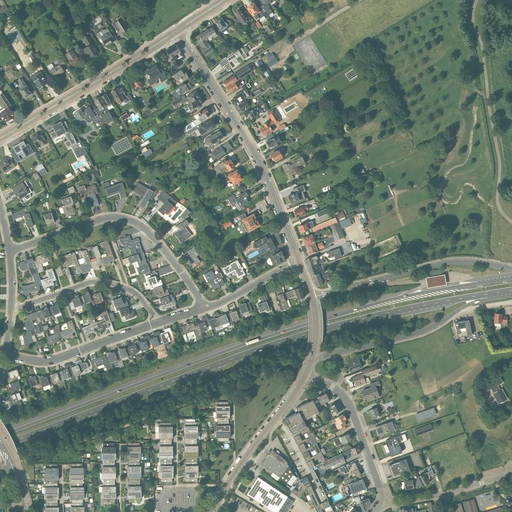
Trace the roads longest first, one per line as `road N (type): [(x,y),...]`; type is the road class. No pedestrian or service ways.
road 1 (primary): [(511,279),(420,293),(299,326),(0,435)]
road 2 (primary): [(0,447),(300,336),(487,294)]
road 3 (residential): [(297,260),(254,155),(176,32)]
road 4 (residential): [(205,308),(156,240),(128,219),(101,218),(9,250)]
road 5 (tertiary): [(0,138),(176,32)]
road 6 (primary): [(511,267),(446,262),(311,297)]
road 7 (residential): [(158,322),(137,295),(102,282),(10,310)]
road 8 (residential): [(4,347),(9,356),(49,360),(158,322)]
road 9 (residential): [(212,511),(305,375)]
road 10 (residential): [(381,504),(349,404),(305,375)]
road 11 (primary): [(312,354),(410,336),(458,310)]
road 12 (residential): [(381,504),(442,494),(511,469)]
